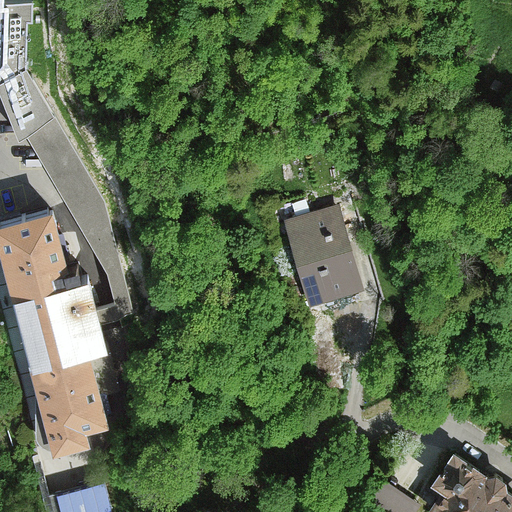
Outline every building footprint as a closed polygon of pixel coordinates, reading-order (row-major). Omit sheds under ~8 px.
[(0,0),(0,85),(25,69),(25,19),(33,19),(32,0),(0,0)] [(25,69),(0,85),(0,88),(19,143),(27,138),(107,275),(116,304),(98,310),(102,325),(134,316),(104,201),(25,69)] [(337,204),(282,220),(308,309),(363,293),(337,204)] [(50,210),(0,222),(0,242),(54,451),(89,442),(87,431),(109,425),(91,355),(109,351),(102,325),(98,310),(89,274),(68,280),(50,210)] [(488,479),(453,456),(432,488),(447,498),(440,508),(435,504),(429,511),(511,511),(511,494),(506,491),(506,485),(495,477),(488,479)] [(114,511),(107,482),(57,496),(61,511),(114,511)] [(413,511),(419,504),(385,483),(370,508),(376,511),(413,511)]
